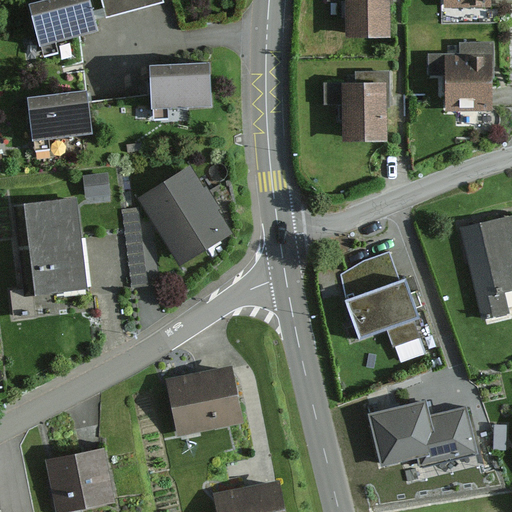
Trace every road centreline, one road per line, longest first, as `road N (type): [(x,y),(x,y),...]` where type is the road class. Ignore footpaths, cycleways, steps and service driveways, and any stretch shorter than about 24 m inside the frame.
road 1 (residential): [(285,273),(0,428)]
road 2 (residential): [(511,159),(280,238)]
road 3 (tertiary): [(337,511),(285,273)]
road 4 (tertiary): [(280,238),(267,128),(270,0)]
